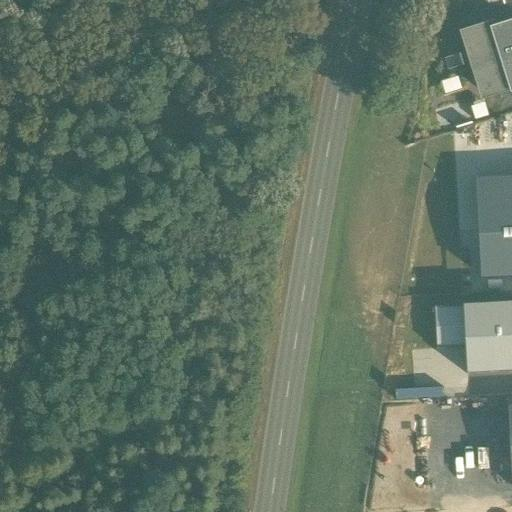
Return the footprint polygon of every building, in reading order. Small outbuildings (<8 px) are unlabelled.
[(511,25),(496,31),(511,86),(511,25)] [(484,95),(511,86),(496,31),(496,30),(490,32),(475,28),(470,50),(484,95)] [(441,129),(465,124),(461,106),(437,111),(441,129)] [(511,178),(476,180),(477,196),(511,194),(511,178)] [(511,194),(477,196),(482,277),(511,275),(511,194)] [(465,349),(466,375),(511,372),(511,303),(462,307),(465,349)] [(462,307),(434,308),(436,350),(465,349),(462,307)]
